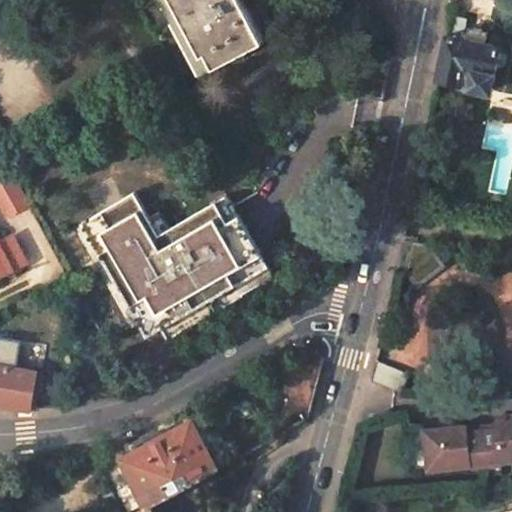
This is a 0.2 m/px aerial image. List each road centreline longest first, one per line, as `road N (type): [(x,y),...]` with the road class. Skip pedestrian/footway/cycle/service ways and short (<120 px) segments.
road 1 (residential): [(0,433),(71,430),(145,409),(311,315),(360,310)]
road 2 (primary): [(360,310),(426,0)]
road 3 (primary): [(310,511),(360,310)]
